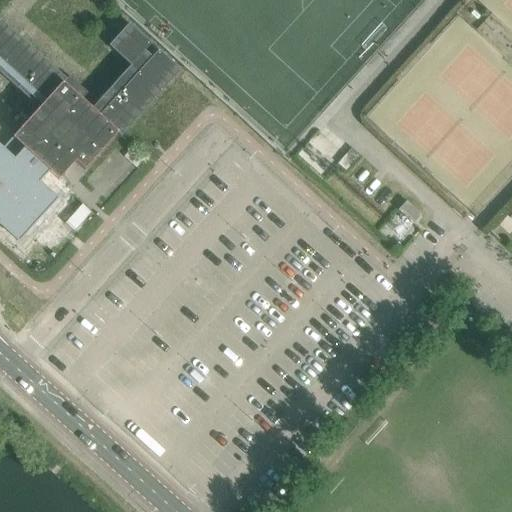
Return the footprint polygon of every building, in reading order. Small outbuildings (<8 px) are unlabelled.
[(0,20),(0,74),(38,109),(36,111),(21,128),(12,138),(49,172),(58,180),(74,162),(84,170),(117,134),(120,137),(180,71),(128,24),(108,47),(130,67),(91,109),(63,84),(66,80),(0,20)] [(0,223),(20,241),(60,197),(42,180),(49,172),(12,138),(5,146),(4,146),(0,141),(0,223)] [(351,148),(337,164),(345,171),(359,156),(351,148)] [(406,202),(398,210),(413,224),(421,215),(406,202)] [(246,511),(255,511),(259,509),(251,503),(244,510),(246,511)]
